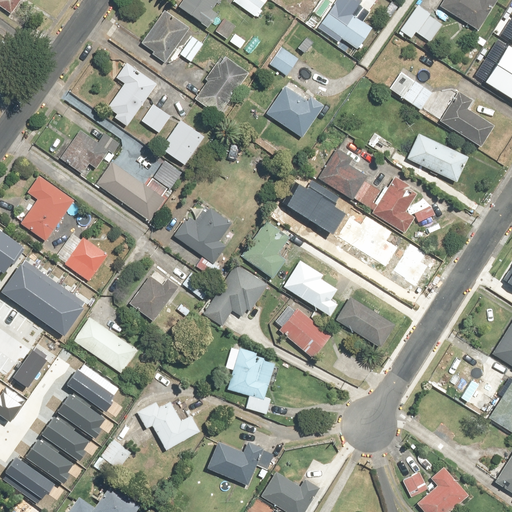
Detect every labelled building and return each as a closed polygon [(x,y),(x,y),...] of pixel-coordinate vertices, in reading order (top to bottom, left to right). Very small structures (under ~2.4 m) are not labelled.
[(0,0),(0,2),(14,12),(22,0),(0,0)] [(213,7),(217,0),(183,0),(180,5),(210,26),(220,12),(213,7)] [(265,0),(235,0),(234,2),(253,16),(265,0)] [(358,0),(356,3),(368,12),(375,2),(372,0),(358,0)] [(443,0),(441,4),(480,28),(497,0),(443,0)] [(337,1),(322,22),(337,32),(335,36),(340,39),(342,36),(359,47),(374,26),(337,1)] [(430,41),(442,24),(426,12),(417,6),(399,30),(411,39),(416,31),(430,41)] [(166,61),(190,25),(165,8),(142,41),(155,50),(153,52),(166,61)] [(234,27),(224,20),(217,31),(227,38),(234,27)] [(246,41),(235,33),(229,41),(240,49),(246,41)] [(479,34),(473,43),(482,49),(488,40),(479,34)] [(203,45),(192,38),(181,54),(192,62),(203,45)] [(511,45),(508,42),(496,61),(511,71),(511,45)] [(298,60),(281,49),(271,65),(287,76),(298,60)] [(221,112),(250,70),(226,54),(222,60),(219,59),(207,77),(210,79),(198,96),(221,112)] [(128,124),(157,81),(127,61),(117,75),(126,81),(110,105),(118,111),(115,115),(128,124)] [(511,71),(496,61),(484,79),(511,97),(511,71)] [(401,70),(390,87),(423,107),(434,90),(401,70)] [(286,83),(267,111),(303,135),(325,103),(312,94),(308,98),(286,83)] [(461,89),(441,118),(482,145),(496,124),(469,106),(475,98),(461,89)] [(171,116),(152,104),(140,122),(159,134),(171,116)] [(209,135),(181,117),(162,145),(190,164),(209,135)] [(99,141),(81,128),(61,157),(83,172),(91,161),(99,167),(111,149),(114,151),(120,142),(105,132),(99,141)] [(419,132),(408,157),(458,179),(469,155),(419,132)] [(399,148),(375,133),(367,145),(391,160),(399,148)] [(338,145),(319,176),(370,207),(382,188),(366,178),(368,174),(349,162),(354,155),(338,145)] [(114,159),(98,182),(150,220),(167,197),(114,159)] [(414,213),(415,214),(407,210),(418,193),(410,188),(412,185),(395,174),(389,185),(386,184),(370,209),(407,232),(416,217),(419,222),(435,214),(430,205),(414,213)] [(47,239),(75,198),(40,175),(29,190),(39,197),(22,222),(47,239)] [(282,202),(308,218),(326,190),(311,181),(306,188),(295,181),(282,202)] [(326,190),(308,218),(334,234),(347,214),(335,207),(340,199),(326,190)] [(189,213),(175,233),(214,261),(227,244),(220,239),(233,221),(211,205),(210,207),(206,205),(196,218),(189,213)] [(266,215),(240,251),(273,274),(285,257),(279,252),(292,233),(266,215)] [(336,236),(361,252),(379,224),(364,215),(360,223),(348,216),(336,236)] [(379,224),(361,252),(387,268),(400,248),(389,241),(394,233),(379,224)] [(0,250),(15,260),(25,246),(0,228),(0,250)] [(110,252),(83,235),(82,238),(73,232),(57,257),(92,279),(110,252)] [(411,243),(393,270),(419,287),(431,266),(420,259),(425,252),(411,243)] [(0,250),(0,271),(5,275),(15,260),(0,250)] [(299,256),(282,283),(329,313),(336,302),(329,298),(337,286),(321,276),(324,272),(299,256)] [(25,260),(3,291),(65,335),(87,304),(25,260)] [(511,262),(499,281),(511,289),(511,262)] [(236,263),(204,312),(223,324),(233,309),(243,315),(248,307),(252,309),(268,284),(236,263)] [(109,275),(100,269),(93,279),(102,286),(109,275)] [(211,287),(192,271),(182,284),(201,300),(211,287)] [(152,273),(131,301),(154,319),(181,284),(169,275),(164,282),(152,273)] [(349,293),(334,315),(379,343),(393,322),(349,293)] [(300,307),(281,328),(314,355),(332,334),(300,307)] [(138,349),(90,316),(73,340),(122,372),(138,349)] [(511,362),(511,322),(494,352),(511,362)] [(278,356),(232,343),(226,365),(234,368),(228,387),(251,394),(247,407),(267,412),(272,398),(267,396),(278,356)] [(33,350),(12,379),(26,389),(47,360),(33,350)] [(79,368),(67,384),(106,412),(113,403),(111,401),(115,395),(79,368)] [(511,380),(489,416),(511,430),(511,380)] [(0,414),(9,421),(23,400),(6,388),(1,395),(0,394),(0,414)] [(70,395),(58,412),(95,438),(101,430),(98,428),(104,419),(70,395)] [(157,400),(139,411),(148,426),(153,423),(167,448),(202,428),(193,412),(182,418),(171,400),(160,406),(157,400)] [(55,417),(43,434),(80,460),(86,452),(83,450),(89,441),(55,417)] [(220,439),(208,465),(250,483),(266,446),(249,439),(245,450),(220,439)] [(40,440),(28,457),(65,483),(71,475),(68,473),(74,464),(40,440)] [(102,456),(105,458),(97,468),(103,472),(110,462),(119,468),(131,452),(114,440),(102,456)] [(511,453),(496,481),(511,490),(511,453)] [(18,457),(7,473),(9,475),(6,480),(38,503),(41,499),(44,501),(56,484),(18,457)] [(419,500),(429,511),(447,511),(470,493),(445,463),(431,475),(438,484),(419,500)] [(279,469),(263,493),(291,511),(304,511),(321,486),(307,476),(301,484),(279,469)] [(427,487),(420,471),(402,478),(410,495),(427,487)] [(112,486),(96,509),(79,496),(67,511),(138,511),(142,506),(112,486)] [(266,511),(246,501),(239,511),(266,511)]
